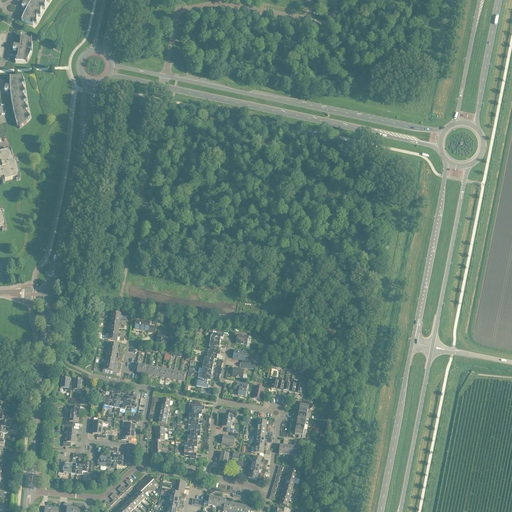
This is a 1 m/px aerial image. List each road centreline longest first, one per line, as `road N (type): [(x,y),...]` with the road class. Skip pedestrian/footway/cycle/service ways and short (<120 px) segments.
road 1 (unclassified): [(348,331),(93,301),(54,263)]
road 2 (secondary): [(443,133),(163,75)]
road 3 (secondary): [(161,85),(440,147)]
road 4 (primary): [(432,347),(467,165)]
road 5 (primary): [(447,160),(412,342)]
road 6 (primary): [(412,342),(378,511)]
road 7 (primary): [(399,511),(432,347)]
road 8 (residential): [(261,491),(268,489),(280,407),(218,403)]
road 9 (residential): [(141,444),(83,436),(90,374),(120,381)]
road 10 (primary): [(475,127),(500,0)]
road 11 (primary): [(480,0),(456,123)]
road 12 (tertiary): [(54,263),(82,142)]
